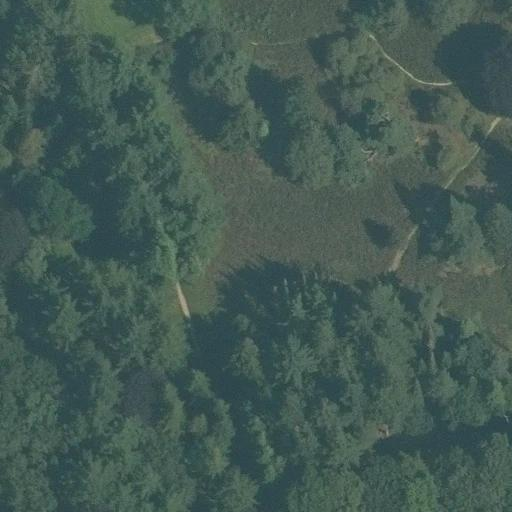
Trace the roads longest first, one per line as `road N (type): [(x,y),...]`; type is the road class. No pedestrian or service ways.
road 1 (unknown): [(256,511),(69,0)]
road 2 (track): [(286,511),(424,207),(511,98)]
